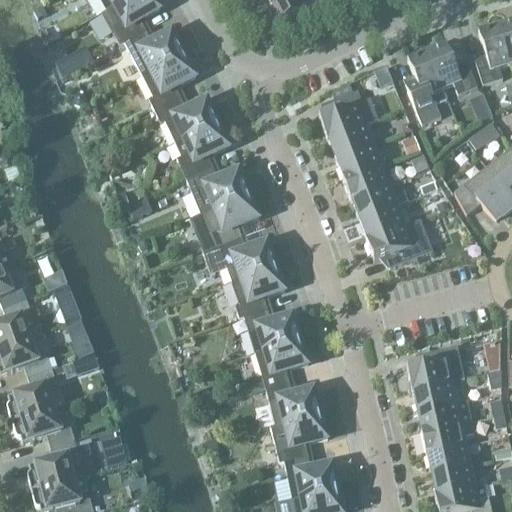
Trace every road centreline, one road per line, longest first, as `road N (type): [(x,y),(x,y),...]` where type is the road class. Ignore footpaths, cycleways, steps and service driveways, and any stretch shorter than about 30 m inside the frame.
road 1 (residential): [(348,329),(268,127),(264,69)]
road 2 (residential): [(264,69),(301,62),(444,0)]
road 3 (residential): [(389,511),(348,329)]
road 4 (residential): [(348,329),(497,287)]
